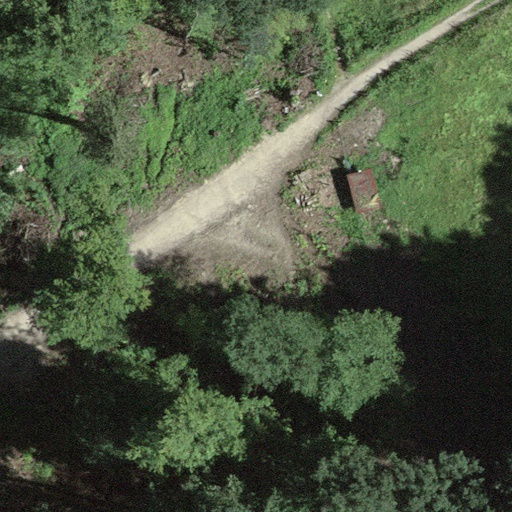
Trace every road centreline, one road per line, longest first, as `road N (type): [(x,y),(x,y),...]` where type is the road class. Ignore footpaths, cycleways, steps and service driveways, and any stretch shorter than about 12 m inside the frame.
road 1 (track): [(324,107),(0,349)]
road 2 (track): [(500,0),(324,107)]
